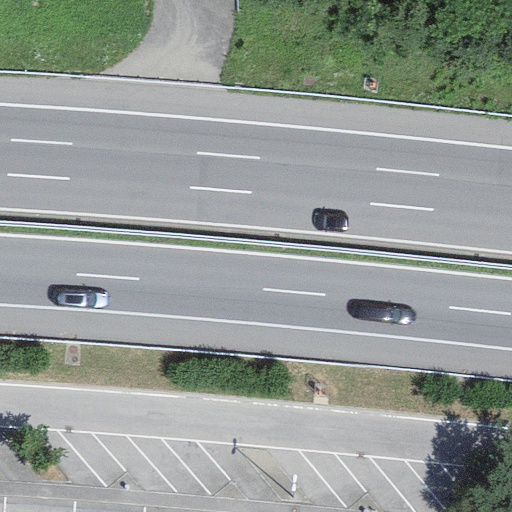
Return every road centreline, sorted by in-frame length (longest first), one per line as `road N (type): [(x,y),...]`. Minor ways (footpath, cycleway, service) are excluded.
road 1 (motorway): [(0,270),(511,315)]
road 2 (motorway): [(511,201),(0,157)]
